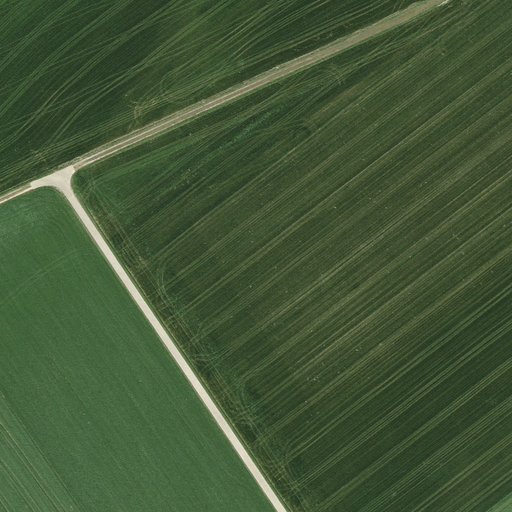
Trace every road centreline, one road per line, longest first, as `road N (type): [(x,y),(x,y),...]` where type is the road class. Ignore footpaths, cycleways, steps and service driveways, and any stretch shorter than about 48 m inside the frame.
road 1 (track): [(0,202),(438,0)]
road 2 (track): [(57,175),(283,511)]
